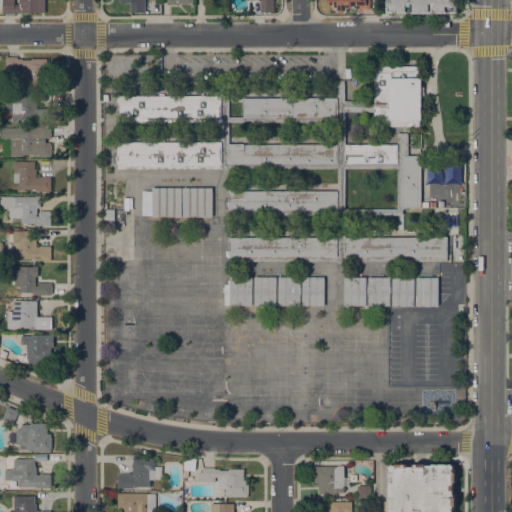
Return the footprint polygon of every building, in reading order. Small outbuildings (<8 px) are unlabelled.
[(45,0),(45,12),(14,12),(3,13),(3,0),(15,0),(15,4),(20,4),(20,0),(45,0)] [(146,0),(146,12),(130,12),(130,2),(119,2),(119,0),(146,0)] [(273,0),(273,12),(260,12),(260,0),(273,0)] [(370,0),(370,8),(347,8),(347,11),(337,11),(337,10),(333,10),(332,9),(332,8),(332,5),(328,5),(328,0),(370,0)] [(453,0),(453,1),(454,1),(454,12),(384,12),(384,5),(385,5),(385,0),(453,0)] [(18,56),(18,58),(23,58),(23,59),(32,59),(32,57),(47,58),(47,69),(51,69),(51,86),(28,86),(28,79),(22,79),(23,66),(18,66),(18,71),(6,70),(6,69),(6,57),(7,57),(7,56),(18,56)] [(344,100),(374,100),(374,87),(375,87),(375,66),(420,66),(420,78),(422,78),(422,86),(424,86),(424,96),(422,96),(422,120),(420,120),(420,126),(391,126),(391,125),(374,125),(374,111),(344,111),(344,100)] [(337,260),(229,261),(229,256),(337,256),(337,236),(337,215),(228,215),(228,210),(337,209),(337,190),(337,168),(118,168),(117,163),(221,163),(221,142),(221,121),(117,122),(117,116),(221,116),(221,95),(221,79),(229,79),(229,116),(243,116),(337,116),(337,97),(337,80),(345,80),(344,100),(344,111),(344,144),(344,163),(397,162),(397,144),(397,133),(408,133),(408,155),(403,155),(403,206),(403,214),(345,214),(345,237),(345,256),(447,255),(447,260),(346,261),(346,262),(337,262),(337,260)] [(12,123),(12,113),(7,113),(7,103),(8,103),(8,91),(37,91),(37,108),(52,108),(52,121),(36,121),(36,118),(32,118),(32,119),(19,119),(19,123),(12,123)] [(117,95),(221,95),(221,116),(117,116),(117,95)] [(243,98),(337,97),(337,116),(243,116),(243,98)] [(0,127),(41,127),(41,126),(51,125),(51,137),(46,137),(46,143),(51,143),(51,156),(39,156),(39,155),(36,155),(36,154),(23,154),(23,155),(2,155),(2,141),(1,141),(1,143),(0,143),(0,127)] [(117,142),(221,142),(221,163),(117,163),(117,142)] [(397,144),(397,162),(344,163),(344,144),(397,144)] [(421,155),(421,206),(403,206),(403,155),(408,155),(421,155)] [(14,161),(35,161),(35,169),(36,169),(36,177),(40,177),(40,176),(50,176),(50,177),(51,177),(51,190),(35,190),(35,188),(19,188),(19,182),(14,182),(14,161)] [(152,187),(212,187),(212,216),(152,217),(152,187)] [(151,190),(141,190),(140,214),(150,214),(151,190)] [(228,190),(337,190),(337,209),(228,210),(228,190)] [(0,196),(37,196),(37,215),(39,215),(39,211),(40,211),(40,210),(50,210),(50,212),(51,212),(51,225),(39,225),(39,224),(35,224),(35,223),(21,223),(21,217),(9,217),(9,208),(4,208),(0,204),(0,196)] [(115,209),(115,219),(114,219),(114,226),(108,226),(108,219),(104,219),(104,209),(115,209)] [(35,230),(35,238),(36,238),(36,246),(40,246),(40,245),(51,245),(51,260),(36,260),(36,258),(20,258),(20,260),(7,260),(7,250),(13,250),(13,230),(35,230)] [(229,237),(337,236),(337,256),(229,256),(229,237)] [(447,236),(447,255),(345,256),(345,237),(447,236)] [(38,276),(36,276),(36,285),(38,285),(38,282),(51,282),(51,283),(53,283),(53,295),(33,294),(33,292),(15,292),(15,265),(38,265),(38,276)] [(252,276),(252,305),(230,305),(230,276),(252,276)] [(276,305),(254,305),(254,276),(276,276),(276,305)] [(300,305),(278,305),(278,276),(301,276),(300,305)] [(324,305),(302,305),(302,276),(325,276),(324,305)] [(344,276),(366,277),(366,305),(344,305),(344,276)] [(368,277),(390,277),(390,305),(368,305),(368,277)] [(392,277),(414,277),(414,305),(392,305),(392,277)] [(416,305),(416,277),(439,277),(438,305),(439,305),(439,310),(434,310),(434,306),(416,305)] [(37,300),(37,316),(52,316),(52,328),(36,329),(36,326),(31,326),(31,327),(8,327),(8,319),(12,319),(12,311),(14,311),(14,300),(37,300)] [(23,367),(28,362),(28,352),(27,352),(27,344),(22,344),(22,335),(31,336),(31,334),(47,334),(47,346),(51,346),(51,362),(29,362),(29,369),(23,367)] [(8,406),(19,411),(13,424),(2,419),(8,406)] [(17,432),(17,429),(18,429),(18,428),(22,428),(22,424),(32,424),(32,423),(48,423),(48,434),(51,434),(51,437),(52,437),(52,447),(51,447),(51,450),(28,450),(28,443),(18,443),(18,442),(16,442),(16,432),(17,432)] [(51,487),(36,487),(36,486),(19,486),(19,480),(9,480),(9,479),(5,479),(5,469),(9,469),(9,468),(14,468),(14,458),(35,458),(35,466),(37,466),(37,474),(40,474),(40,473),(51,473),(51,474),(51,487)] [(118,487),(118,474),(119,474),(119,473),(131,473),(131,474),(133,474),(133,466),(134,466),(134,458),(155,458),(155,466),(162,466),(162,478),(155,478),(155,479),(150,479),(150,486),(134,486),(134,487),(118,487)] [(389,511),(389,509),(386,509),(386,500),(389,500),(389,466),(392,466),(392,465),(396,465),(396,464),(408,464),(414,464),(414,463),(426,463),(426,465),(433,465),(433,463),(452,464),(454,466),(454,472),(457,472),(457,481),(454,481),(454,497),(457,497),(456,506),(454,506),(454,511),(389,511)] [(315,465),(344,465),(344,476),(350,476),(350,486),(344,486),(344,492),(337,492),(337,498),(334,498),(334,493),(319,493),(319,482),(315,482),(315,465)] [(244,468),(244,479),(249,479),(249,494),(248,494),(248,496),(225,496),(225,488),(221,488),(221,486),(219,486),(219,477),(215,477),(215,481),(203,481),(203,480),(199,480),(199,472),(203,472),(203,467),(215,467),(215,469),(220,469),(220,470),(229,470),(229,468),(244,468)] [(371,485),(371,497),(358,497),(358,485),(371,485)] [(118,492),(148,493),(156,493),(156,511),(122,511),(123,509),(118,509),(118,492)] [(14,495),(35,495),(35,503),(37,503),(37,511),(40,511),(40,510),(50,510),(50,511),(51,511),(14,511),(14,504),(13,504),(13,498),(14,498),(14,495)] [(352,501),(352,511),(359,511),(329,511),(329,508),(331,508),(331,501),(352,501)] [(234,503),(234,511),(211,511),(211,503),(234,503)]
